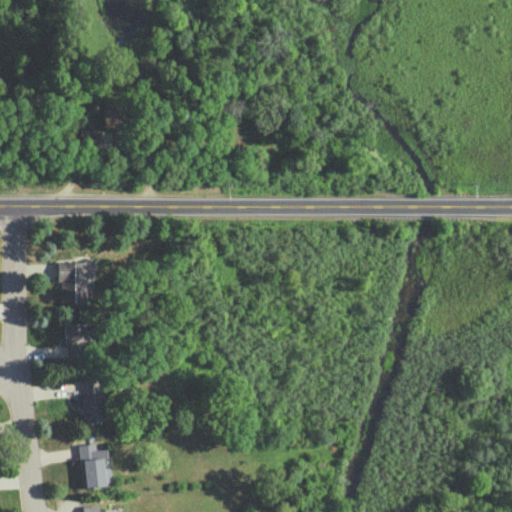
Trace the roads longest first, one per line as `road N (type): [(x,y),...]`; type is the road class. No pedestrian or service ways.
road 1 (tertiary): [(0,204),(511,205)]
road 2 (residential): [(13,204),(15,378),(32,511)]
